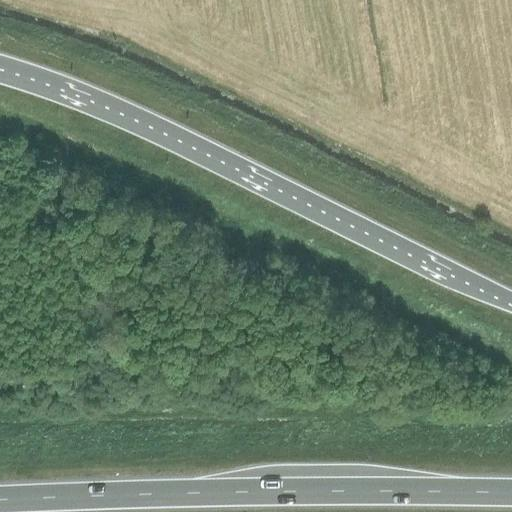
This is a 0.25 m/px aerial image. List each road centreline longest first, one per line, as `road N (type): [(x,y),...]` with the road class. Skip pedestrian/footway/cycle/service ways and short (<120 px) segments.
road 1 (trunk): [(511,300),(185,137),(0,66)]
road 2 (trunk): [(511,494),(0,500)]
